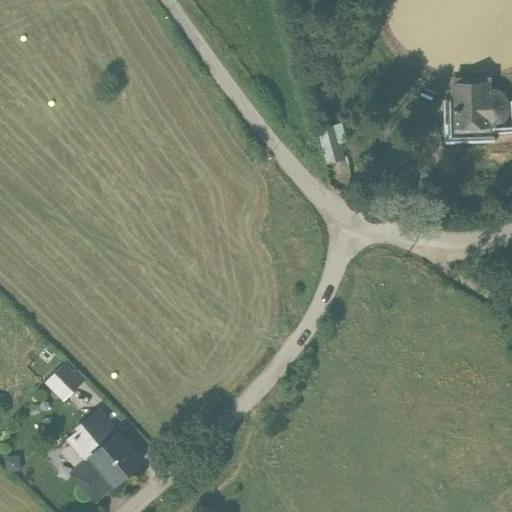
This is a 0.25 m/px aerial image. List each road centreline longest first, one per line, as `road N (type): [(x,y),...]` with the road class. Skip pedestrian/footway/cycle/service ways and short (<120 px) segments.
road 1 (unclassified): [(355,222),(307,328),(130,511)]
road 2 (unclassified): [(355,222),(322,200),(169,0)]
road 3 (unclassified): [(511,230),(428,238),(355,222)]
